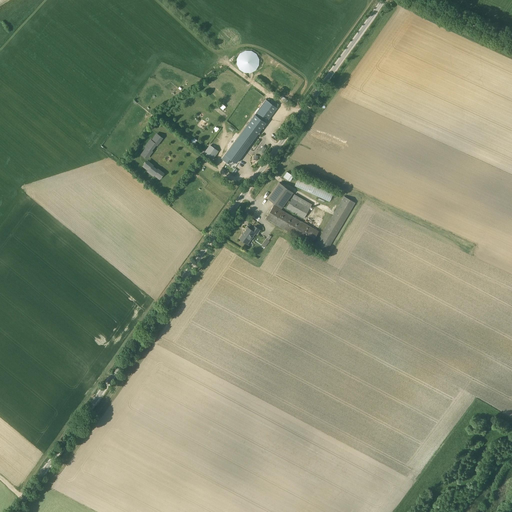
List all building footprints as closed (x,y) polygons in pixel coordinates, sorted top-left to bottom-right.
[(256,65),(257,63),(256,62),(256,60),(255,58),(254,57),(252,56),(251,55),(249,55),(247,54),(246,55),(244,55),(242,56),(241,57),(240,59),(240,60),(239,62),(239,64),(239,65),(240,67),(241,69),(242,70),(244,71),(245,72),(246,72),(248,72),(250,72),(252,71),(253,71),(254,69),(255,68),(256,67),(256,65)] [(236,140),(247,148),(257,134),(279,104),(274,101),(272,104),(266,99),(255,115),(246,126),(236,140)] [(155,144),(156,144),(161,138),(157,134),(152,141),(155,144)] [(147,148),(150,150),(155,144),(152,141),(151,140),(145,147),(147,148)] [(247,148),(236,140),(226,153),(221,159),(228,164),(232,160),(236,163),(247,148)] [(204,153),(212,159),(218,152),(210,146),(204,153)] [(142,155),(146,158),(151,151),(150,150),(147,148),(142,155)] [(142,165),(144,167),(149,170),(151,167),(152,166),(146,161),(142,165)] [(151,167),(149,170),(149,171),(148,172),(153,176),(154,175),(157,171),(151,167)] [(154,175),(160,179),(163,174),(157,170),(157,171),(154,175)] [(287,172),(283,177),(290,181),(293,177),(291,176),(291,175),(287,172)] [(293,186),(329,201),(333,192),(297,177),(293,186)] [(279,183),(268,199),(281,209),(293,193),(279,183)] [(294,194),(286,208),(304,219),(312,204),(294,194)] [(325,253),(355,203),(344,196),(314,247),(325,253)] [(318,231),(274,205),(266,218),(294,235),(292,238),(295,240),(296,238),(297,239),(298,237),(311,245),(318,231)] [(257,234),(260,230),(254,226),(251,230),(248,227),(240,239),(246,243),(251,236),(252,237),(255,233),(257,234)]
